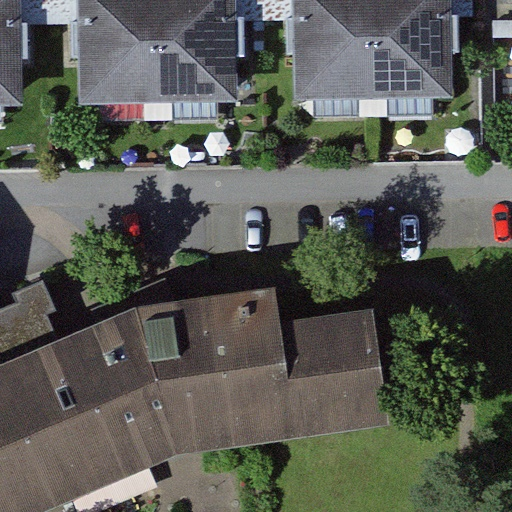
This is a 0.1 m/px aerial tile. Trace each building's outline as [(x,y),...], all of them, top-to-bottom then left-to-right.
[(0,0),(0,108),(29,108),(27,26),(26,0),(0,0)] [(26,0),(27,26),(84,25),(83,0),(26,0)] [(244,105),(243,23),(242,0),(83,0),(84,25),(85,107),(244,105)] [(298,0),(242,0),(243,23),(299,22),(298,0)] [(459,100),(458,19),(457,0),(298,0),(299,22),(300,103),(459,100)] [(457,0),(458,19),(482,19),(481,0),(457,0)] [(0,511),(30,511),(192,448),(396,416),(377,301),(282,316),(277,284),(136,306),(72,331),(51,278),(23,289),(28,303),(0,314),(0,511)]
